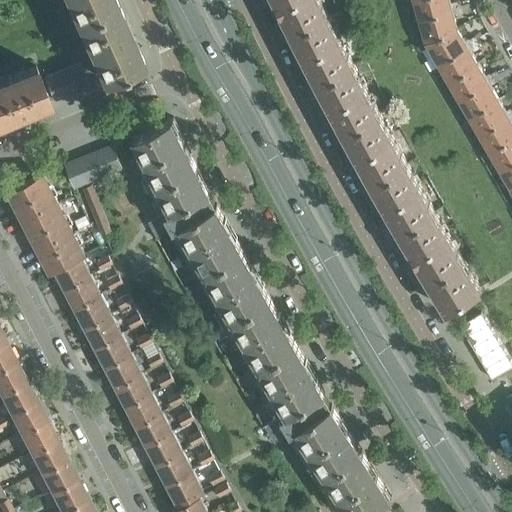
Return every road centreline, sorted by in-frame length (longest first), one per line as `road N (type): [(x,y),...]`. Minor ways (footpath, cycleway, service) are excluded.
road 1 (secondary): [(179,0),(470,511)]
road 2 (secondary): [(489,485),(428,397),(337,235),(217,0)]
road 3 (residential): [(179,75),(327,345),(439,511)]
road 4 (residential): [(481,427),(388,273),(245,0)]
road 5 (residential): [(0,257),(137,511)]
road 6 (residential): [(179,75),(0,156)]
